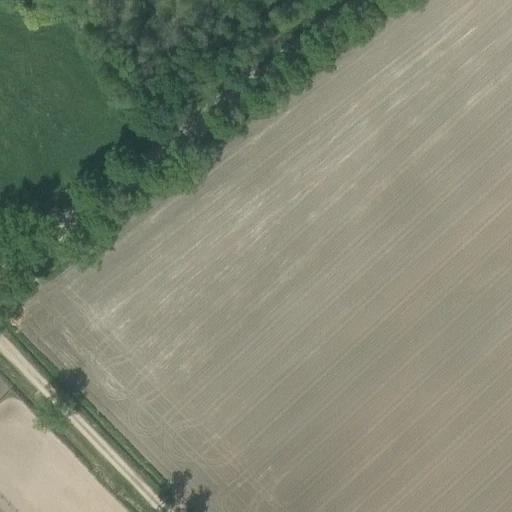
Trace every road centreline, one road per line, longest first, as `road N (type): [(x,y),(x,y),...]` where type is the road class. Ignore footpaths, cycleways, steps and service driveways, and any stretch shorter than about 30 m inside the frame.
road 1 (track): [(0,275),(357,0)]
road 2 (track): [(163,511),(0,344)]
